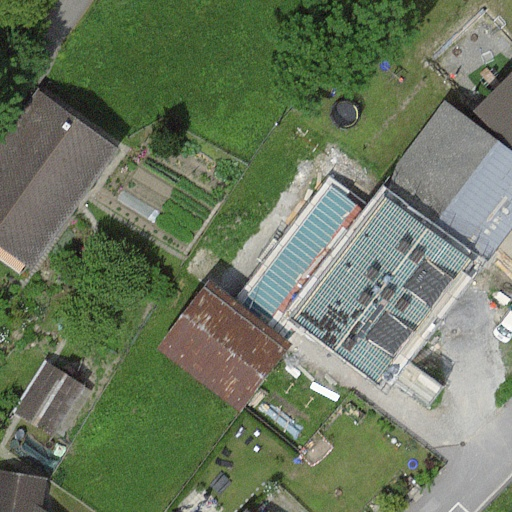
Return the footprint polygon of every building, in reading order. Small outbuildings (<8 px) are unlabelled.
[(511,67),(470,109),(511,151),(511,67)] [(34,88),(0,132),(0,247),(29,270),(119,152),(34,88)] [(511,165),(440,106),(395,162),(380,204),(466,271),(473,277),(511,225),(511,165)] [(350,242),(333,264),(419,331),(466,271),(380,204),(350,242)] [(333,264),(350,242),(320,220),(294,254),(324,276),(333,264)] [(302,328),(376,385),(419,331),(333,264),(324,276),(310,293),(278,269),(246,310),(290,344),(302,328)] [(286,348),(204,286),(153,353),(235,415),(286,348)] [(82,388),(44,364),(13,415),(51,438),(82,388)] [(45,480),(0,472),(0,511),(41,511),(40,511),(45,480)]
